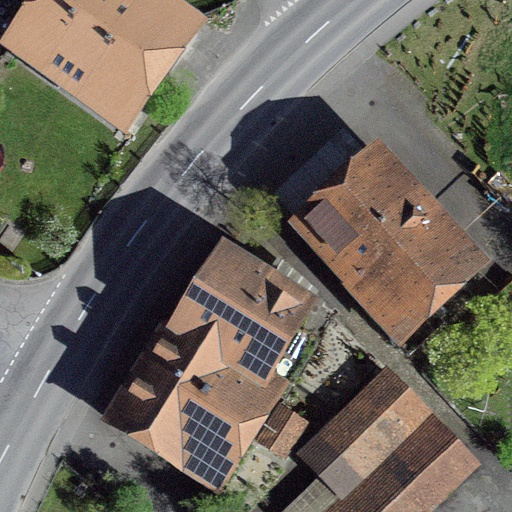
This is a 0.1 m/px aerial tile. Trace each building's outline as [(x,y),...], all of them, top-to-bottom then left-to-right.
[(0,36),(121,125),(189,30),(144,0),(5,0),(0,7),(0,36)] [(473,268),(377,164),(306,230),(373,302),(364,310),(392,343),(473,268)] [(193,312),(123,424),(212,480),(251,415),(256,418),(272,393),(259,385),(306,308),(226,259),(191,311),(193,312)] [(324,437),(363,477),(428,412),(388,375),(324,437)] [(279,409),(260,439),(285,455),(304,424),(279,409)] [(329,511),(397,511),(463,450),(428,412),(363,477),(365,479),(329,511)]
